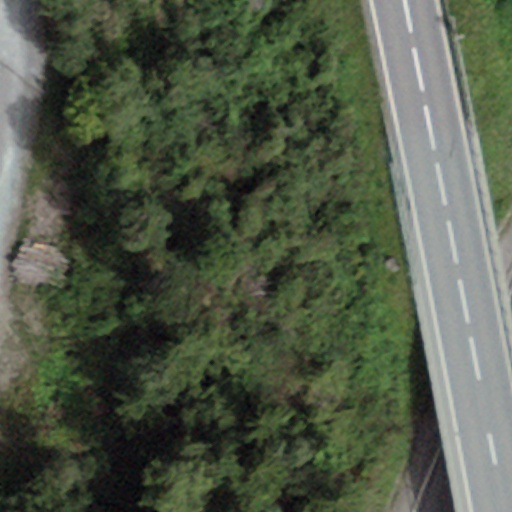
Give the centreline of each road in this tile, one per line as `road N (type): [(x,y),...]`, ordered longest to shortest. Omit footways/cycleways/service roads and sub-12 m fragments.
road 1 (primary): [(400,0),(504,511)]
road 2 (unclassified): [(438,511),(511,340)]
road 3 (track): [(6,0),(0,160)]
